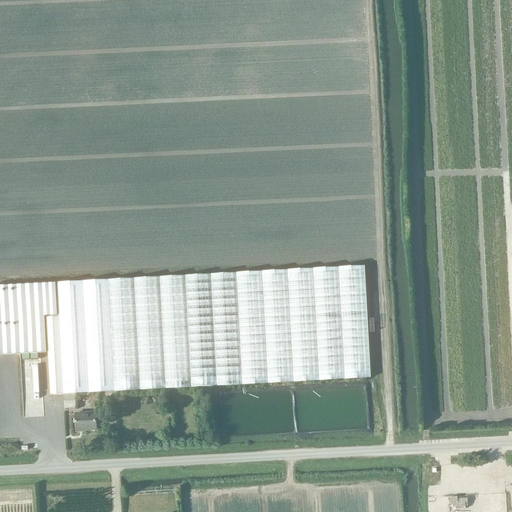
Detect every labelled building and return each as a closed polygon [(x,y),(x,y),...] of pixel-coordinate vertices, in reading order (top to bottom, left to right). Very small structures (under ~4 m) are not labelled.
[(364,267),(236,273),(242,385),(370,378),(364,267)] [(236,273),(57,283),(63,394),(242,385),(236,273)] [(56,283),(0,285),(0,354),(47,352),(45,316),(58,316),(56,283)] [(59,317),(46,317),(50,395),(63,394),(59,317)] [(76,431),(96,430),(95,413),(75,414),(76,431)] [(510,511),(511,504),(505,505),(505,504),(498,486),(497,481),(478,481),(478,489),(472,491),(468,480),(459,481),(460,489),(454,490),(454,506),(453,506),(452,511),(510,511)]
